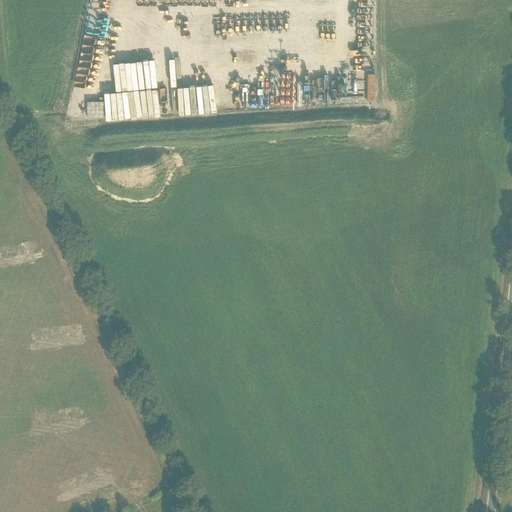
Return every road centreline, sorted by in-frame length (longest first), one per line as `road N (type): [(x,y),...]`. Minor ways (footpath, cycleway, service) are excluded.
road 1 (track): [(200,511),(16,117)]
road 2 (unclassified): [(490,511),(511,295)]
